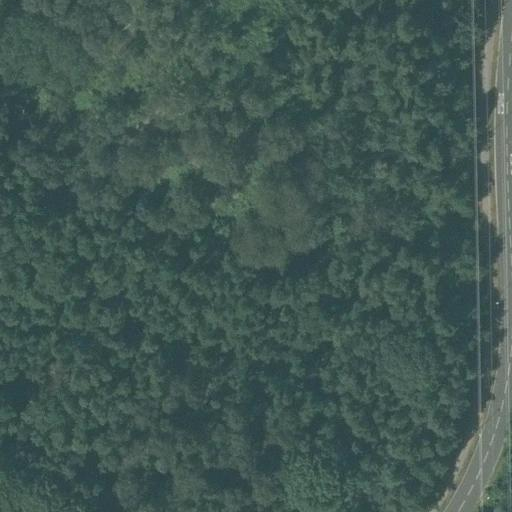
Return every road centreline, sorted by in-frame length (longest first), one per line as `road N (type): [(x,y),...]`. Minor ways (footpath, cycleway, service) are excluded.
road 1 (tertiary): [(511,334),(504,133),(511,33)]
road 2 (tertiary): [(459,511),(502,408),(511,339)]
